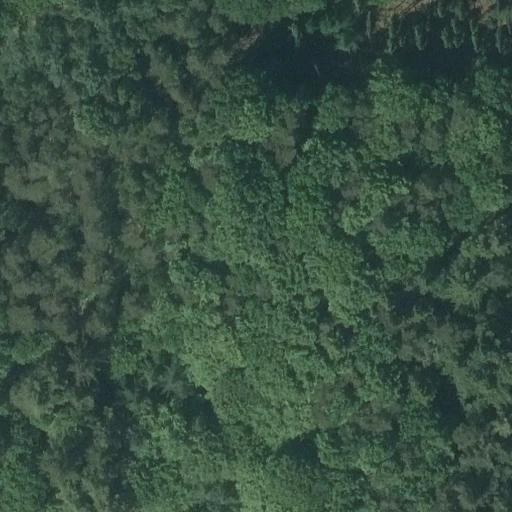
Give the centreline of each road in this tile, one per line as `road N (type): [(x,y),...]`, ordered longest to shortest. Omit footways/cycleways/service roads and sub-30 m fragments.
road 1 (track): [(243,307),(340,273),(511,181)]
road 2 (track): [(97,308),(204,316),(243,307)]
